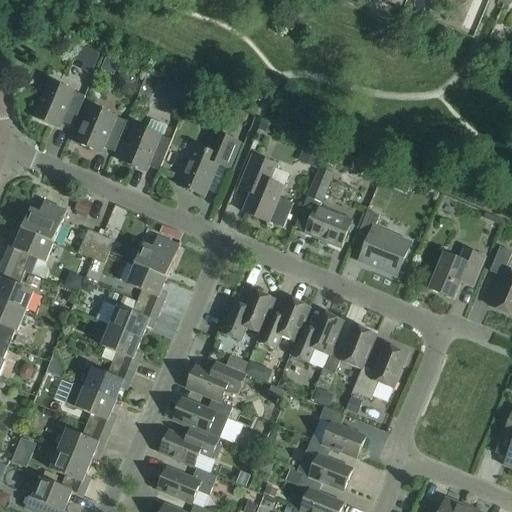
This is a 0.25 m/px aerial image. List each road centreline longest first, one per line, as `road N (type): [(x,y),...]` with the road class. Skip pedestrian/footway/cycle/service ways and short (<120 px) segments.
road 1 (residential): [(397,461),(447,330),(217,241)]
road 2 (residential): [(128,461),(217,241)]
road 3 (residential): [(217,241),(0,151)]
road 4 (residential): [(511,504),(397,461)]
